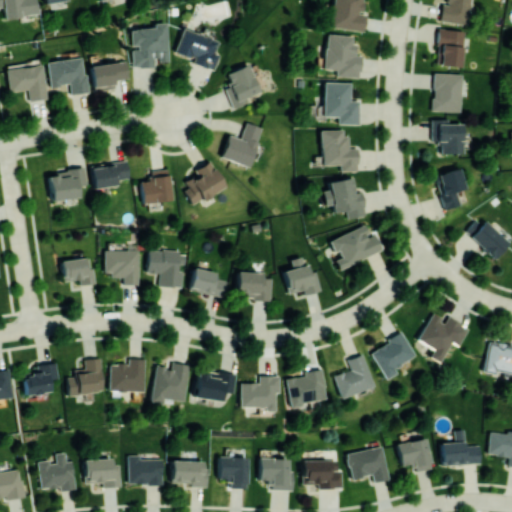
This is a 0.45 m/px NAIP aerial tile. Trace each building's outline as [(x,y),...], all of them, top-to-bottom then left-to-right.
[(1,0),(2,16),(36,14),(34,0),(1,0)] [(362,30),(364,13),(361,13),(362,0),(331,0),(328,26),(362,30)] [(465,24),(469,0),(445,0),(445,3),(441,2),(438,19),(465,24)] [(167,60),(166,22),(152,22),(152,27),(129,28),(129,46),(130,46),(131,66),(155,65),(154,61),(167,60)] [(212,69),(217,53),(213,52),(217,38),(180,27),(173,52),(192,57),(191,63),(212,69)] [(462,29),(436,27),(435,44),(439,45),(438,65),(460,66),(462,29)] [(358,76),(359,55),(353,54),(354,34),(324,33),(323,68),(335,69),(335,75),(358,76)] [(69,93),(86,91),(80,56),(44,61),(48,86),(67,83),(69,93)] [(88,64),(91,89),(113,87),(112,79),(126,77),(125,60),(88,64)] [(222,85),(231,108),(248,101),(245,95),(258,90),(247,63),(224,72),(229,82),(222,85)] [(7,91),(26,89),(27,100),(45,98),(42,64),(5,68),(7,91)] [(459,111),(461,73),(431,72),(430,110),(459,111)] [(336,123),(357,123),(358,100),(349,100),(349,81),(322,81),(322,115),(336,116),(336,123)] [(461,122),(446,123),(446,118),(437,118),(437,123),(430,123),(430,143),(437,143),(437,153),(461,152),(461,122)] [(219,156),(247,166),(261,126),(244,121),(239,137),(226,134),(219,156)] [(345,128),(319,129),(320,164),(338,164),(338,170),(356,170),(356,147),(345,147),(345,128)] [(224,186),(209,159),(193,168),(198,177),(181,187),(191,204),(224,186)] [(126,161),(89,165),(91,186),(116,184),(115,178),(127,177),(126,161)] [(458,203),(454,190),(464,187),(457,166),(433,174),(444,208),(458,203)] [(85,184),(83,167),(46,171),(49,199),(77,196),(76,185),(85,184)] [(170,199),(167,168),(149,170),(150,179),(138,180),(140,202),(170,199)] [(345,217),(364,214),(360,190),(354,192),(351,176),(326,180),(327,188),(321,190),(323,204),(331,203),(332,212),(344,210),(345,217)] [(477,215),(463,230),(492,257),(506,243),(477,215)] [(329,238),(337,257),(333,259),(337,267),(380,249),(373,231),(367,233),(363,224),(329,238)] [(137,249),(103,248),(103,274),(122,274),(121,283),(137,284),(137,249)] [(181,286),(182,266),(184,266),(184,250),(146,249),(145,272),(157,272),(157,285),(181,286)] [(78,284),(93,282),(90,256),(59,259),(61,280),(77,278),(78,284)] [(314,270),(307,272),(306,264),(281,269),(286,292),(302,289),(302,293),(318,290),(314,270)] [(188,289),(223,294),(225,279),(213,277),(214,271),(191,267),(188,289)] [(262,276),(262,271),(235,270),(234,291),(245,292),(245,299),(269,300),(270,277),(262,276)] [(415,340),(431,347),(427,356),(438,362),(448,341),(456,345),(466,326),(444,315),(442,318),(429,311),(415,340)] [(413,355),(399,329),(384,337),(386,341),(368,351),(383,378),(395,371),(392,366),(413,355)] [(511,344),(485,341),(481,371),(494,373),(495,371),(511,372),(511,344)] [(338,397),(371,385),(360,352),(344,358),(348,368),(331,374),(338,397)] [(65,392),(101,391),(99,357),(81,357),(82,368),(71,368),(71,375),(65,375),(65,392)] [(107,362),(107,389),(142,390),(143,357),(125,357),(124,362),(107,362)] [(149,400),(160,401),(161,398),(183,400),(187,361),(165,359),(165,365),(152,364),(149,400)] [(56,378),(54,361),(34,363),(35,372),(20,374),(22,394),(48,391),(47,379),(56,378)] [(0,367),(0,391),(0,396),(9,396),(8,367),(0,367)] [(287,405),(324,400),(320,367),(302,369),(302,374),(284,377),(287,405)] [(191,396),(219,400),(220,391),(231,392),(233,373),(195,368),(191,396)] [(237,381),(238,406),(263,406),(263,410),(274,410),(273,392),(277,392),(277,374),(256,374),(256,381),(237,381)] [(453,441),(438,442),(439,464),(478,462),(477,444),(463,444),(462,428),(452,429),(453,441)] [(511,466),(511,431),(488,429),(486,453),(507,455),(506,465),(511,466)] [(398,465),(410,463),(411,470),(429,467),(425,437),(395,441),(398,465)] [(371,481),(387,479),(382,446),(345,451),(349,477),(370,474),(371,481)] [(126,483),(161,483),(161,458),(138,458),(138,454),(126,454),(126,483)] [(246,487),(247,456),(216,455),(216,478),(228,478),(227,487),(246,487)] [(101,481),(101,486),(119,485),(118,463),(110,464),(110,457),(82,458),(83,482),(101,481)] [(292,469),(287,469),(288,458),(257,457),(257,479),(270,479),(270,488),(291,489),(292,469)] [(39,488),(58,486),(58,490),(73,488),(71,458),(48,461),(48,459),(36,460),(39,488)] [(204,460),(169,459),(169,481),(184,482),(184,485),(204,485),(204,460)] [(335,459),(300,459),(300,481),(325,482),(325,487),(340,487),(340,470),(335,470),(335,459)] [(0,469),(0,479),(0,497),(21,496),(20,468),(0,469)]
